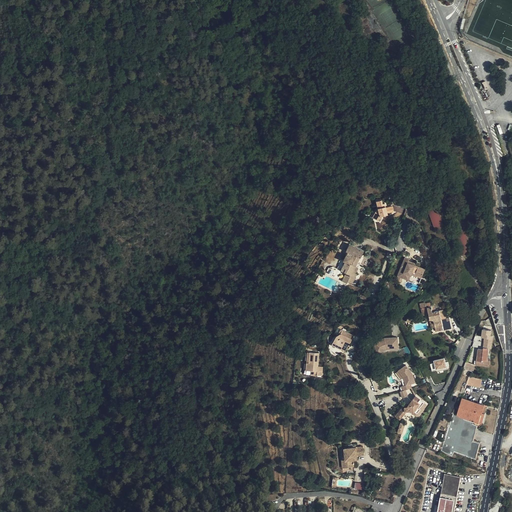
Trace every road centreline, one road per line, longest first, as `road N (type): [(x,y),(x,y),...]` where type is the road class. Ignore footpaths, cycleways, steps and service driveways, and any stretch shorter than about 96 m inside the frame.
road 1 (secondary): [(431,0),(495,165),(506,296)]
road 2 (secondary): [(506,296),(509,375),(483,511)]
road 3 (unclassified): [(408,479),(484,305),(506,296)]
road 4 (residential): [(408,479),(393,462),(359,363)]
